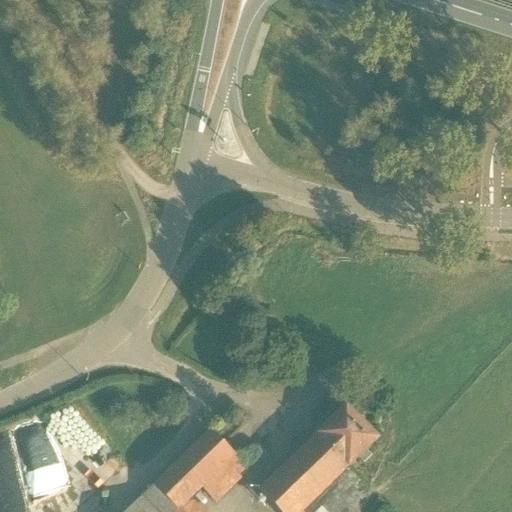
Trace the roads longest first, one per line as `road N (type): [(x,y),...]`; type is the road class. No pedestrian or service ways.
road 1 (unclassified): [(0,404),(68,369),(128,320),(149,290),(192,162)]
road 2 (unclassified): [(511,220),(396,214),(284,187)]
road 3 (secondary): [(216,0),(192,162)]
road 4 (secondary): [(284,187),(244,145),(228,73)]
